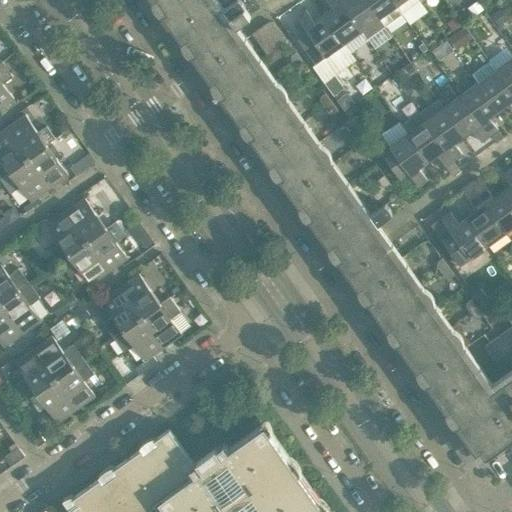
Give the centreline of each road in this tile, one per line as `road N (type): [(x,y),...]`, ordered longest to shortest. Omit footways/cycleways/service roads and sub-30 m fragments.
road 1 (residential): [(249,325),(15,0)]
road 2 (tertiary): [(50,0),(272,309)]
road 3 (tertiary): [(290,295),(78,0)]
road 4 (residential): [(314,276),(115,0)]
road 5 (residential): [(0,504),(249,325)]
road 6 (residential): [(482,511),(314,276)]
road 7 (tertiary): [(447,511),(290,295)]
road 8 (tertiary): [(272,309),(416,511)]
road 9 (residential): [(378,511),(249,325)]
